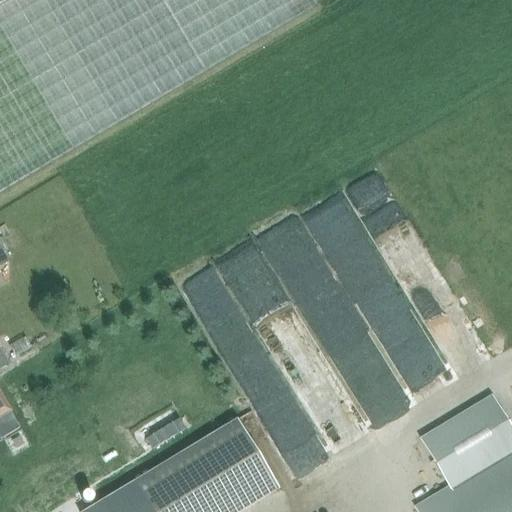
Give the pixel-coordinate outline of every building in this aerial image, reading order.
[(0,0),(0,196),(318,9),(312,0),(0,0)] [(264,236),(267,253),(286,250),(283,232),(264,236)] [(423,356),(354,244),(330,259),(399,371),(423,356)] [(0,427),(5,437),(19,428),(10,412),(13,411),(0,389),(0,427)] [(451,492),(417,511),(511,511),(511,431),(491,396),(419,439),(451,492)] [(168,425),(169,421),(167,413),(163,407),(158,404),(151,402),(144,402),(140,404),(137,407),(134,410),(132,413),(131,420),(132,427),(136,433),(141,437),(144,439),(148,439),(151,439),(156,438),(162,435),(167,429),(168,425)] [(237,421),(134,483),(139,491),(151,511),(240,511),(278,489),(237,421)] [(134,483),(86,511),(151,511),(139,491),(134,483)]
